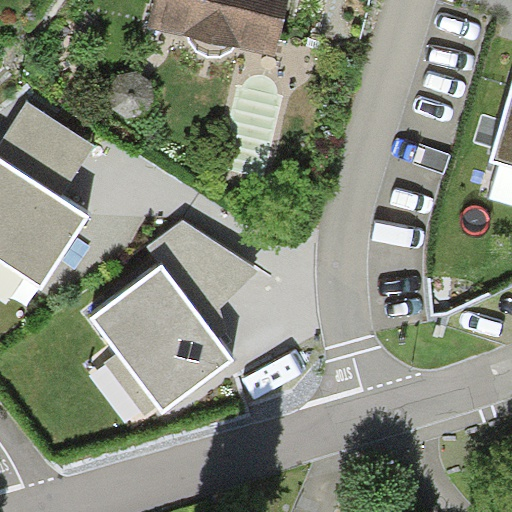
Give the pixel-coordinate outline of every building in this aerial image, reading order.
[(284,0),(146,0),(141,27),(191,40),(191,41),(197,56),(199,58),(213,63),(228,56),(234,47),(275,54),(284,0)] [(511,101),(494,164),(511,169),(511,101)] [(34,105),(0,158),(0,161),(62,201),(98,145),(34,105)] [(48,193),(0,161),(0,260),(46,290),(91,220),(62,201),(48,193)] [(147,246),(166,272),(200,319),(259,269),(185,217),(147,246)] [(206,327),(200,319),(166,272),(97,322),(163,413),(232,363),(206,327)]
